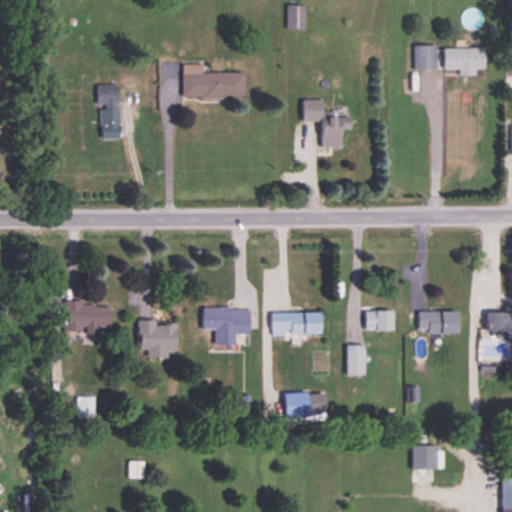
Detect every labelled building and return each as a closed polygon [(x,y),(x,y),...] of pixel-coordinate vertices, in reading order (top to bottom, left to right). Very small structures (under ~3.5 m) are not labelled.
[(286,30),(304,30),(304,6),(286,6),(286,30)] [(412,70),(435,70),(435,46),(412,46),(412,70)] [(475,76),(475,70),(483,70),(483,49),(442,49),(442,71),(458,71),(458,76),(475,76)] [(201,73),(201,64),(180,64),(180,99),(243,98),(243,73),(201,73)] [(96,86),(96,107),(116,107),(116,86),(96,86)] [(340,129),(349,129),(349,118),(321,118),(321,100),(301,101),(301,122),(319,122),(319,149),(340,149),(340,129)] [(99,141),(118,141),(118,109),(99,109),(99,141)] [(107,337),(109,306),(63,304),(62,335),(107,337)] [(247,335),(247,308),(201,308),(201,331),(213,331),(213,347),(234,347),(234,335),(247,335)] [(486,333),(511,333),(511,310),(486,310),(486,333)] [(392,312),(363,312),(363,332),(392,332),(392,312)] [(417,312),(417,334),(457,334),(457,312),(417,312)] [(319,313),(269,313),(269,334),(319,334),(319,313)] [(136,351),(146,351),(146,359),(166,359),(166,352),(174,352),(175,324),(155,324),(155,322),(136,321),(136,351)] [(363,377),(363,346),(344,346),(344,377),(363,377)] [(304,396),(307,417),(324,415),(322,394),(304,396)] [(93,398),(74,398),(74,419),(93,419),(93,398)] [(411,485),(434,485),(434,449),(411,449),(411,485)] [(141,479),(141,464),(127,464),(127,479),(141,479)] [(511,511),(511,475),(500,476),(500,511),(511,511)]
